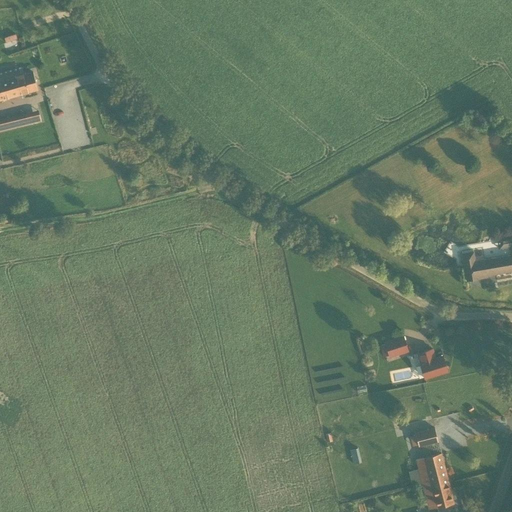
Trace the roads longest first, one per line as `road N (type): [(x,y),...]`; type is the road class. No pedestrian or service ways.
road 1 (unclassified): [(511,319),(438,315),(225,183),(96,56),(69,0)]
road 2 (track): [(0,230),(110,214),(225,183)]
